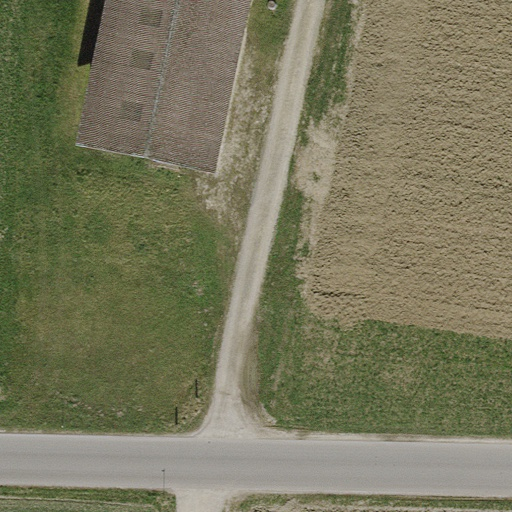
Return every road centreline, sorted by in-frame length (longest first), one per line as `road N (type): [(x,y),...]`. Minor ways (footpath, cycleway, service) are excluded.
road 1 (track): [(203,511),(312,0)]
road 2 (unclassified): [(0,461),(511,473)]
